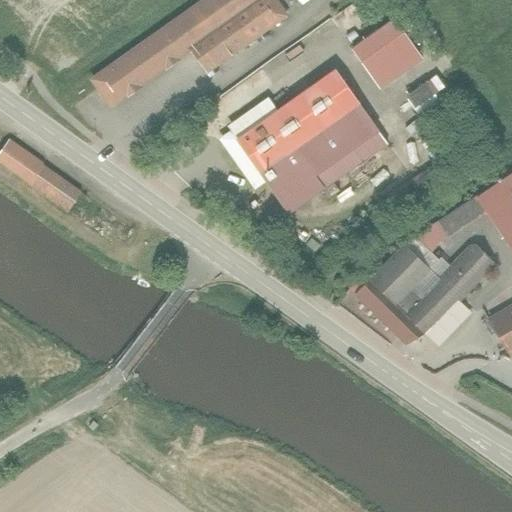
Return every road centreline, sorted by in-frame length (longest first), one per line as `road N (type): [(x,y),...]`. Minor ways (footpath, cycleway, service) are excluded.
road 1 (secondary): [(196,245),(511,465)]
road 2 (secondary): [(0,104),(196,245)]
road 3 (unclassified): [(0,433),(73,392),(99,363)]
